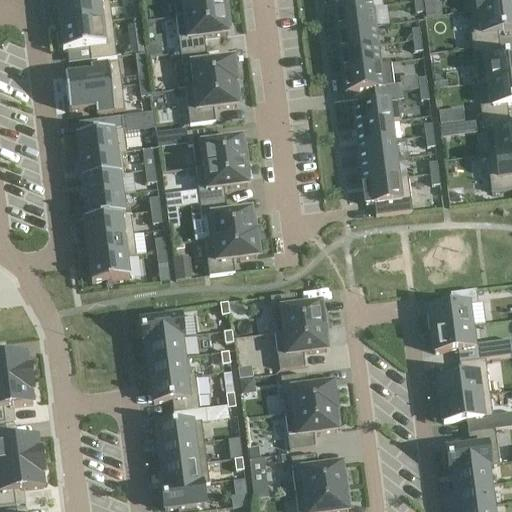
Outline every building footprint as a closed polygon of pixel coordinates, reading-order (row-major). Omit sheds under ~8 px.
[(59,30),(111,23),(108,0),(107,0),(56,7),(59,30)] [(172,0),(176,20),(182,19),(222,14),(228,13),(225,0),(172,0)] [(332,0),(335,15),(372,10),(382,9),(381,0),(332,0)] [(470,14),(511,9),(511,0),(475,0),(477,13),(470,14)] [(422,3),(414,4),(415,16),(423,15),(422,3)] [(472,51),(499,47),(498,35),(511,33),(511,9),(470,14),(473,37),(471,37),(472,51)] [(372,10),(335,15),(337,34),(375,29),(372,10)] [(228,36),(227,30),(230,30),(228,13),(222,14),(182,19),(176,20),(179,44),(180,56),(200,53),(206,52),(204,41),(204,40),(224,37),(228,37),(228,36)] [(111,23),(59,30),(60,34),(57,34),(59,49),(62,49),(62,54),(89,50),(91,63),(116,60),(114,47),(111,23)] [(375,29),(337,34),(339,53),(377,48),(375,29)] [(413,43),(421,42),(419,31),(411,32),(413,43)] [(421,42),(413,43),(414,55),(422,54),(421,42)] [(477,87),(511,82),(511,57),(501,59),(499,47),(472,51),(477,87)] [(377,48),(339,53),(342,72),(380,67),(377,48)] [(207,65),(207,64),(206,52),(200,53),(180,56),(182,68),(182,69),(191,68),(194,89),(194,91),(233,86),(234,86),(234,83),(236,83),(236,81),(234,82),(233,75),(235,74),(235,73),(232,73),(231,66),(234,66),(233,64),(231,64),(231,62),(230,62),(207,65)] [(67,96),(119,90),(116,66),(90,69),(91,75),(65,78),(67,96)] [(382,89),(380,67),(342,72),(345,94),(382,89)] [(139,87),(148,86),(147,73),(137,75),(139,87)] [(419,92),(427,91),(426,80),(425,80),(417,81),(419,92)] [(482,123),(508,119),(507,107),(511,106),(511,82),(477,87),(477,88),(489,86),(491,107),(480,109),(482,123)] [(148,86),(139,87),(140,100),(150,99),(148,86)] [(234,88),(234,86),(233,86),(194,91),(194,89),(193,90),(185,91),(188,117),(190,128),(209,125),(215,125),(213,114),(213,112),(236,109),(237,109),(236,103),(239,102),(237,87),(234,88)] [(119,90),(67,96),(69,114),(95,111),(96,117),(122,114),(119,90)] [(427,91),(419,92),(420,104),(427,103),(428,103),(429,103),(427,91)] [(353,109),(355,129),(400,123),(398,103),(353,109)] [(486,159),(511,155),(511,130),(510,131),(508,119),(482,123),(486,159)] [(400,123),(355,129),(358,148),(393,143),(391,125),(400,124),(400,123)] [(425,139),(433,138),(432,127),(424,128),(425,139)] [(218,144),(217,142),(216,131),(210,132),(187,135),(186,135),(187,150),(192,149),(195,171),(202,170),(241,165),(247,164),(245,148),(242,148),(242,142),(242,141),(238,142),(218,144)] [(79,159),(121,154),(125,153),(123,132),(76,138),(79,159)] [(184,132),(156,133),(157,148),(185,147),(184,132)] [(433,138),(425,139),(426,151),(434,149),(435,149),(433,138)] [(393,143),(358,148),(360,167),(396,162),(393,143)] [(81,180),(119,175),(123,174),(121,154),(79,159),(81,180)] [(491,195),(511,192),(511,155),(486,159),(491,195)] [(144,174),(154,172),(152,160),(142,161),(144,174)] [(396,162),(360,167),(363,186),(408,180),(407,179),(398,180),(396,162)] [(247,187),(247,182),(250,181),(247,164),(241,165),(202,170),(195,171),(198,194),(200,206),(200,207),(220,205),(225,204),(224,192),(244,189),(248,188),(248,187),(247,187)] [(430,177),(438,176),(437,165),(428,166),(430,177)] [(154,172),(144,174),(146,186),(156,185),(154,172)] [(84,201),(121,196),(119,175),(81,180),(84,201)] [(438,176),(430,177),(431,189),(439,188),(440,188),(438,176)] [(374,207),(375,219),(412,214),(408,180),(363,186),(365,208),(374,207)] [(121,196),(84,201),(86,222),(124,217),(121,196)] [(177,198),(165,200),(167,212),(179,210),(177,198)] [(150,214),(159,213),(158,200),(148,201),(150,214)] [(227,216),(227,215),(225,204),(220,205),(200,207),(201,218),(202,221),(206,220),(209,241),(209,242),(213,241),(252,236),(254,236),(253,234),(256,234),(254,219),(251,219),(251,213),(249,213),(227,216)] [(159,213),(150,214),(151,227),(161,225),(159,213)] [(86,243),(132,237),(129,216),(124,217),(86,222),(83,222),(86,243)] [(254,238),(254,236),(252,236),(213,241),(209,242),(209,241),(204,242),(208,267),(209,279),(235,276),(233,264),(233,263),(256,260),(257,260),(256,258),(259,257),(258,256),(256,256),(255,249),(257,248),(257,247),(255,247),(254,240),(256,240),(256,238),(254,238)] [(132,237),(86,243),(88,264),(126,259),(135,257),(132,237)] [(155,255),(165,254),(163,241),(153,242),(155,255)] [(157,268),(167,266),(165,254),(155,255),(157,268)] [(126,259),(88,264),(91,286),(129,281),(126,259)] [(431,330),(431,334),(471,329),(468,308),(477,306),(476,292),(450,296),(452,309),(428,312),(429,316),(426,316),(428,331),(431,330)] [(275,336),(327,330),(325,313),(322,313),(321,308),(321,307),(297,310),(295,297),(272,300),(270,300),(275,336)] [(229,317),(228,305),(220,306),(221,318),(229,317)] [(143,345),(183,340),(180,319),(140,324),(143,345)] [(474,351),(471,329),(431,334),(434,356),(474,351)] [(327,330),(275,336),(279,373),(305,369),(303,357),(305,356),(327,354),(327,353),(327,352),(326,347),(329,346),(327,330)] [(233,346),(231,334),(223,335),(225,347),(233,346)] [(148,365),(188,360),(188,359),(183,360),(181,341),(183,341),(183,340),(143,345),(143,346),(145,346),(148,365)] [(481,363),(485,362),(493,361),(511,358),(511,353),(511,343),(491,345),(479,347),(481,363)] [(230,367),(228,355),(220,356),(222,368),(230,367)] [(0,385),(32,382),(30,369),(28,370),(26,357),(0,360),(0,385)] [(150,385),(195,380),(195,379),(190,379),(188,360),(148,365),(150,385)] [(485,362),(481,363),(459,366),(461,378),(438,381),(440,404),(490,398),(485,362)] [(285,417),(334,411),(334,409),(336,409),(336,407),(334,407),(333,400),(335,400),(335,398),(333,398),(332,391),(334,391),(334,389),(331,390),(331,387),(307,390),(306,377),(305,377),(280,380),(282,395),(285,417)] [(200,413),(195,380),(150,385),(153,407),(172,404),(173,416),(200,413)] [(32,382),(0,385),(0,426),(5,425),(3,411),(33,407),(31,395),(33,395),(32,382)] [(226,397),(227,409),(235,408),(234,396),(226,397)] [(490,398),(440,404),(443,426),(492,420),(490,398)] [(334,411),(285,417),(288,439),(290,453),(315,450),(313,437),(337,434),(337,430),(336,428),(339,428),(337,413),(334,413),(334,412),(334,411)] [(494,432),(502,431),(506,431),(505,423),(493,424),(493,426),(494,432)] [(159,451),(204,446),(201,424),(156,430),(159,451)] [(0,470),(42,465),(41,452),(38,453),(37,440),(8,444),(6,430),(0,430),(0,470)] [(449,473),(499,466),(495,432),(468,436),(470,449),(447,452),(449,473)] [(162,472),(207,466),(204,446),(159,451),(162,472)] [(233,450),(234,462),(242,461),(241,449),(233,450)] [(295,497),(347,491),(347,490),(345,474),(342,474),(342,469),(342,467),(318,470),(316,458),(293,461),(291,461),(295,497)] [(244,473),(242,461),(234,462),(236,474),(244,473)] [(264,461),(249,463),(254,502),(268,500),(264,461)] [(42,465),(0,470),(0,510),(16,508),(14,494),(43,490),(42,478),(44,478),(42,465)] [(162,492),(209,486),(207,466),(162,472),(164,491),(162,491),(162,492)] [(499,466),(449,473),(449,474),(452,474),(454,493),(490,488),(487,469),(499,467),(499,466)] [(164,511),(175,511),(205,508),(202,488),(209,487),(209,486),(162,492),(164,511)] [(490,488),(454,493),(456,511),(464,511),(492,508),(490,488)] [(347,491),(295,497),(297,511),(347,511),(347,508),(350,507),(347,491)] [(240,511),(248,511),(247,499),(239,500),(240,511)]
